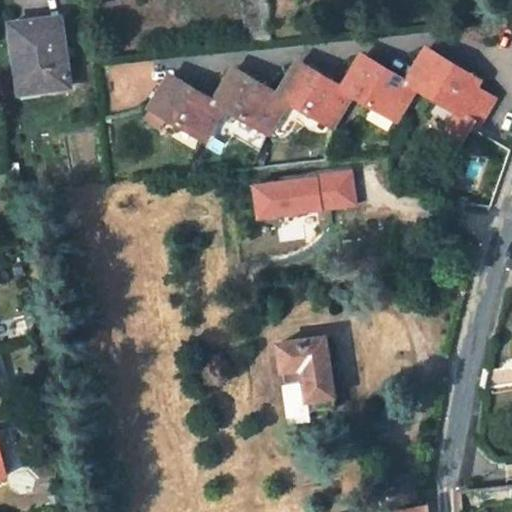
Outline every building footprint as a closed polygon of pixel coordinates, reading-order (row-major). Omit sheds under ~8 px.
[(242,0),(246,45),(272,42),(267,0),(242,0)] [(73,88),(64,18),(14,24),(23,95),(73,88)] [(216,100),(172,74),(152,107),(207,140),(227,107),(271,134),(291,100),(335,126),(354,95),(399,120),(419,87),(460,112),(443,139),(459,149),(476,122),(482,125),(496,99),(477,89),(481,81),(428,49),(408,82),(363,56),(343,87),(299,62),(279,93),(236,68),(216,100)] [(249,178),(252,215),(356,208),(353,170),(249,178)] [(338,408),(327,336),(280,344),(284,371),(304,368),(311,412),(338,408)] [(284,371),(293,422),(313,420),(311,412),(304,368),(284,371)] [(0,439),(0,486),(11,484),(0,439)] [(395,505),(418,500),(413,474),(389,479),(395,505)]
